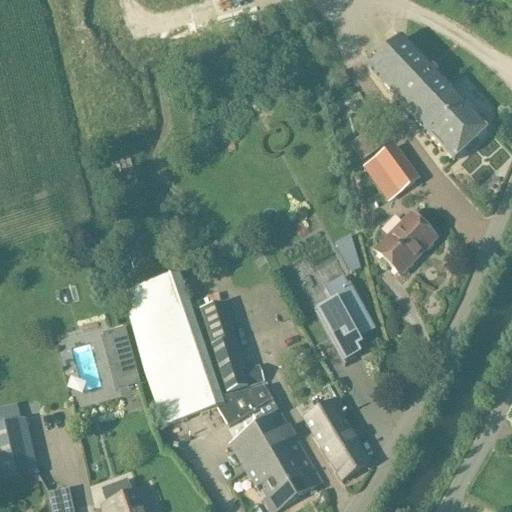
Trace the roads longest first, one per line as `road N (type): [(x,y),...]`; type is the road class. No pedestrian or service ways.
road 1 (unclassified): [(359,511),(403,437),(511,183)]
road 2 (unclassified): [(511,381),(445,511)]
